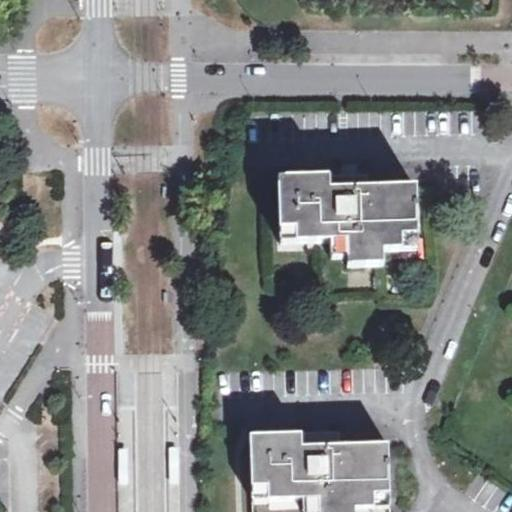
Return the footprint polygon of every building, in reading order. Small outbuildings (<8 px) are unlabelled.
[(354,191),(372,191),(372,179),(335,180),(335,192),(354,191)] [(420,190),(372,191),(354,191),(335,192),(335,180),(281,181),(281,193),(282,247),(337,246),(336,262),(353,262),(353,272),(391,270),(391,253),(421,251),(420,190)] [(341,440),(302,441),(302,450),(341,450),(341,440)] [(302,441),(252,442),(253,505),(253,511),(393,511),(392,450),(341,450),(302,450),(302,441)] [(177,451),(168,452),(169,487),(178,487),(177,451)] [(117,455),(117,490),(126,490),(126,455),(117,455)]
